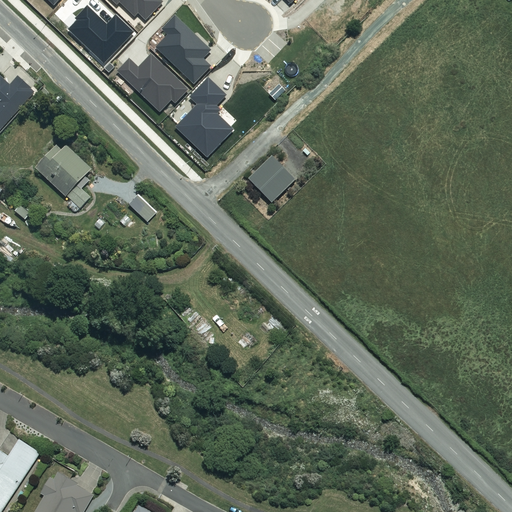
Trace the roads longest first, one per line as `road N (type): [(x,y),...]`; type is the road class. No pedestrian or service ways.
road 1 (tertiary): [(0,13),(511,508)]
road 2 (residential): [(209,511),(0,398)]
